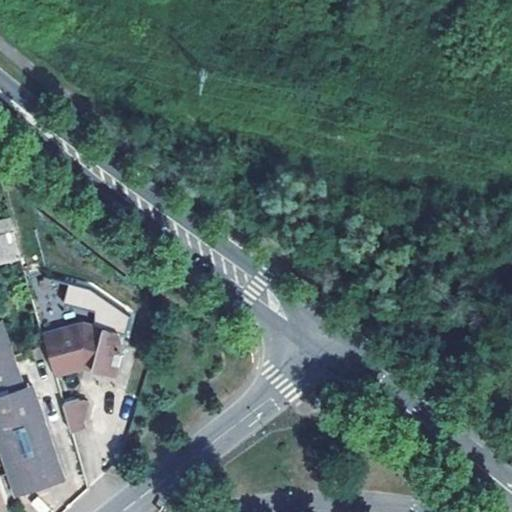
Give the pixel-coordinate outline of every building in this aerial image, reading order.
[(0,258),(19,254),(9,215),(0,217),(0,258)] [(0,390),(22,383),(1,317),(0,317),(0,390)] [(81,322),(41,333),(53,376),(83,366),(114,379),(125,350),(118,335),(81,322)] [(63,478),(32,383),(0,393),(0,444),(17,494),(37,487),(63,478)] [(66,422),(69,434),(83,429),(82,421),(87,403),(75,400),(61,405),(66,422)]
